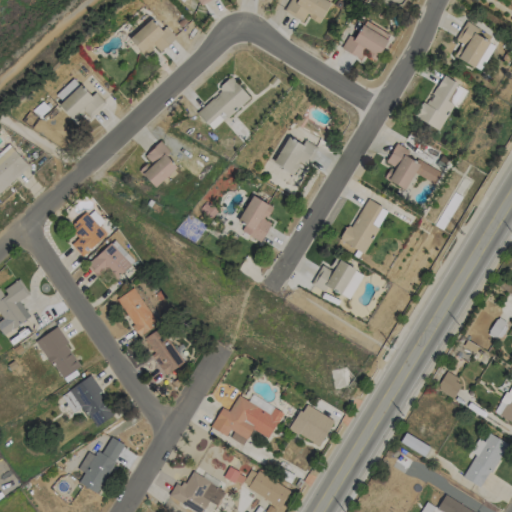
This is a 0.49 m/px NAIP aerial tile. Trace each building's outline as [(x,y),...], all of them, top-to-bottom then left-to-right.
[(331,0),(296,0),(296,1),(294,0),(288,0),(282,11),(302,21),(305,15),(318,23),(331,0)] [(161,30),(150,18),(128,39),(144,56),(154,46),(159,52),(175,37),(165,26),(161,30)] [(378,57),(389,33),(363,21),(354,38),(347,35),(340,49),(359,58),(363,50),(378,57)] [(454,40),(460,43),(453,56),(479,71),(494,45),(475,35),(479,29),(464,21),(454,40)] [(415,117),(438,131),(465,89),(442,75),(415,117)] [(194,111),(207,125),(221,112),(226,118),(249,98),(231,78),(194,111)] [(56,95),(61,101),(76,86),(71,81),(56,95)] [(57,105),(72,122),(84,112),(88,118),(105,103),(94,91),(90,95),(80,85),(57,105)] [(272,163),(292,174),(299,162),(305,166),(316,147),(304,140),(301,144),(287,136),(272,163)] [(139,169),(152,187),(178,168),(159,142),(143,154),(149,162),(139,169)] [(404,190),(413,173),(433,184),(439,172),(406,155),(409,150),(395,143),(385,162),(390,165),(383,178),(404,190)] [(0,155),(0,191),(27,166),(9,147),(0,155)] [(271,207),(251,195),(237,220),(244,224),(240,231),(259,242),(270,223),(264,220),(271,207)] [(377,228),(371,225),(381,206),(364,197),(340,242),(363,254),(377,228)] [(70,243),(80,256),(106,235),(98,225),(103,221),(91,208),(69,226),(78,237),(70,243)] [(97,278),(108,270),(114,278),(133,263),(114,240),(85,263),(97,278)] [(348,299),(362,274),(334,258),(328,269),(321,265),(310,284),(324,292),(326,287),(348,299)] [(0,315),(2,319),(0,319),(0,331),(2,335),(29,317),(18,300),(28,294),(18,279),(1,290),(0,287),(0,315)] [(157,323),(133,287),(115,299),(139,335),(157,323)] [(55,327),(35,340),(61,378),(80,365),(55,327)] [(164,374),(183,362),(160,327),(143,338),(153,353),(151,355),(164,374)] [(461,381),(443,373),(435,390),(453,398),(461,381)] [(95,427),(113,414),(97,393),(100,391),(89,375),(68,390),(95,427)] [(494,413),(511,423),(511,380),(494,413)] [(267,438),(282,412),(251,395),(248,401),(237,395),(228,411),(220,407),(209,427),(227,437),(242,445),(251,429),(267,438)] [(333,420),(303,403),(288,429),(318,446),(333,420)] [(423,456),(429,447),(404,432),(399,442),(423,456)] [(461,477),(480,488),(506,443),(487,433),(483,442),(477,439),(469,452),(474,455),(461,477)] [(87,452),(77,469),(83,473),(77,483),(96,493),(123,445),(109,436),(97,457),(87,452)] [(251,468),(241,484),(280,508),(290,492),(251,468)] [(167,498),(197,511),(201,511),(207,501),(217,506),(225,489),(190,473),(184,486),(175,481),(167,498)] [(436,508),(425,502),(419,511),(473,511),(444,495),(436,508)]
